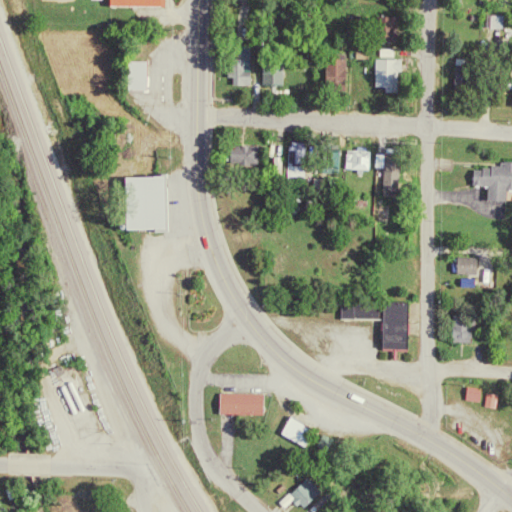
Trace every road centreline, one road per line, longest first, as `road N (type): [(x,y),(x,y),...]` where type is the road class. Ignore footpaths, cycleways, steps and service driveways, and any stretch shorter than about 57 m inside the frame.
road 1 (secondary): [(511,499),(451,453),(304,375),(237,305),(200,207),(196,0)]
road 2 (residential): [(433,443),(427,0)]
road 3 (residential): [(196,116),(511,132)]
road 4 (residential): [(0,464),(212,464)]
road 5 (residential): [(212,464),(198,432),(196,382),(210,351),(246,318)]
